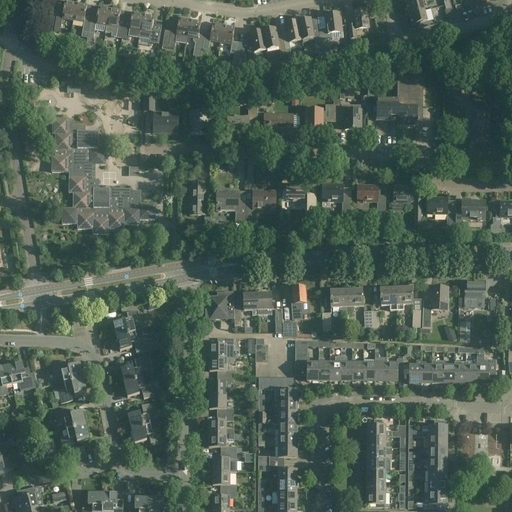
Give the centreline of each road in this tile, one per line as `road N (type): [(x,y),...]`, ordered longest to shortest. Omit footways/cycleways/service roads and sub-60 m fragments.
road 1 (residential): [(511,187),(441,184),(394,155),(141,149)]
road 2 (residential): [(318,511),(319,419),(330,408),(511,409)]
road 3 (residential): [(185,472),(122,468),(100,366),(89,351),(0,340)]
road 4 (tertiary): [(262,263),(511,255)]
road 5 (residential): [(23,202),(8,112),(11,42)]
road 6 (residential): [(386,0),(394,28),(408,34),(511,7)]
road 7 (tertiary): [(39,303),(184,277)]
road 8 (tertiary): [(182,267),(37,292)]
road 9 (residential): [(176,2),(255,12),(318,0)]
road 10 (unclassified): [(185,472),(186,336)]
